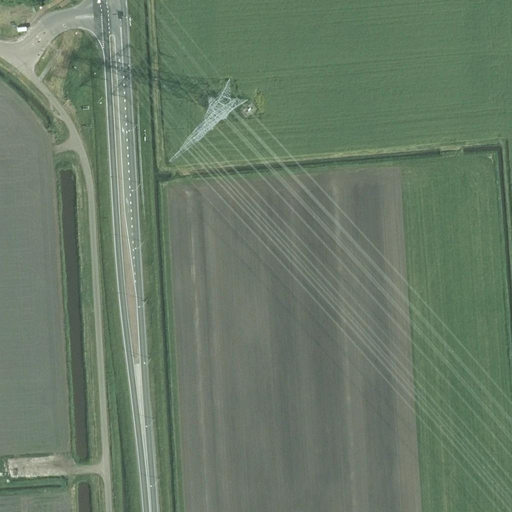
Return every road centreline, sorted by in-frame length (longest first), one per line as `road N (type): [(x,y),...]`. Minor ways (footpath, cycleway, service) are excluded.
road 1 (trunk): [(105,15),(121,291),(140,410)]
road 2 (unclassified): [(108,511),(90,198),(67,118)]
road 3 (trunk): [(140,410),(123,15)]
